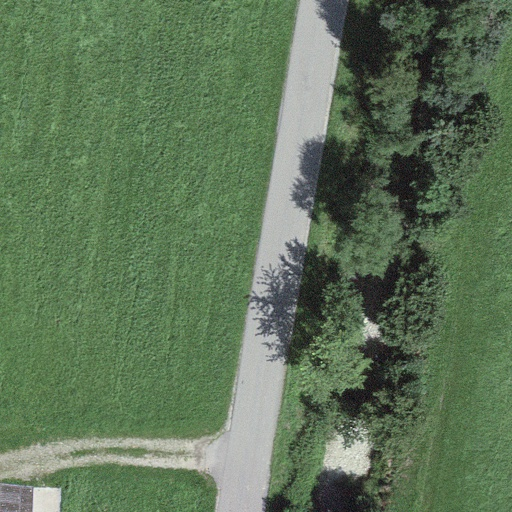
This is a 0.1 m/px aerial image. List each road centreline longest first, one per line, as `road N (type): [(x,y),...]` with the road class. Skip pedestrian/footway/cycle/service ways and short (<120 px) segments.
road 1 (unclassified): [(236,511),(329,0)]
road 2 (track): [(242,467),(0,468)]
